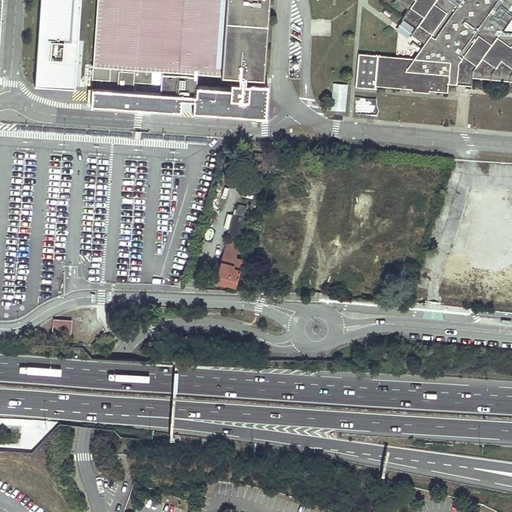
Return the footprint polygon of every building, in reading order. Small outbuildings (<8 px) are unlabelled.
[(39,0),(33,84),(74,86),(80,0),(39,0)] [(97,0),(93,65),(153,70),(161,70),(160,92),(158,109),(180,110),(180,99),(193,100),(192,111),(265,116),(267,84),(253,83),(244,82),(226,81),(225,88),(192,86),(193,73),(199,74),(253,77),(263,78),(268,0),(97,0)] [(395,56),(359,54),(356,86),(375,88),(375,85),(446,91),(446,80),(470,83),(470,75),(511,78),(511,0),(397,0),(409,9),(403,17),(417,25),(412,33),(425,42),(414,58),(395,56)] [(153,70),(93,65),(90,104),(158,109),(160,92),(151,91),(133,90),(133,81),(152,83),(153,70)] [(356,190),(350,218),(369,222),(370,218),(371,213),(394,218),(397,199),(356,190)] [(446,283),(445,293),(467,295),(467,296),(471,296),(471,295),(474,296),(473,298),(476,300),(487,301),(490,300),(490,297),(493,298),(497,299),(497,298),(511,299),(511,261),(511,262),(511,256),(511,209),(509,208),(509,209),(498,207),(499,206),(495,205),(495,206),(485,204),(473,258),(449,256),(448,265),(447,265),(446,268),(444,269),(443,278),(445,279),(445,283),(446,283)] [(273,212),(267,233),(276,235),(277,230),(280,231),(280,233),(295,238),(301,220),(273,212)] [(371,213),(370,218),(393,223),(394,218),(371,213)] [(277,230),(276,235),(294,241),(295,238),(280,233),(280,231),(277,230)] [(235,285),(243,260),(235,258),(239,243),(228,239),(215,283),(223,286),(224,282),(235,285)]
